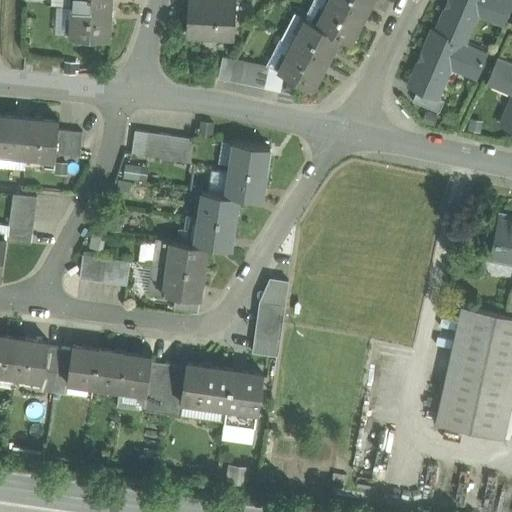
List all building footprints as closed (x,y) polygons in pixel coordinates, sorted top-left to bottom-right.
[(188,0),(187,33),(203,33),(203,34),(203,35),(235,37),(236,0),(188,0)] [(315,0),(307,18),(317,23),(329,0),(315,0)] [(364,15),(335,0),(329,0),(317,23),(317,24),(339,35),(339,36),(350,41),(364,15)] [(371,0),(335,0),(364,15),(371,0)] [(511,0),(448,0),(436,30),(465,42),(480,6),(506,17),(511,2),(511,0)] [(110,8),(73,6),(71,34),(71,36),(109,38),(109,36),(110,8)] [(296,12),(283,39),(293,44),(306,17),(296,12)] [(339,35),(317,24),(317,23),(307,18),(306,17),(293,44),(326,61),(339,36),(339,35)] [(436,30),(432,28),(408,85),(417,89),(437,97),(453,60),(479,71),(487,51),(465,42),(436,30)] [(279,70),(293,44),(283,39),(269,65),(271,66),(279,70)] [(326,61),(293,44),(279,70),(284,73),(312,87),(326,61)] [(222,56),(218,77),(230,80),(234,58),(222,56)] [(511,62),(498,57),(490,75),(511,84),(511,95),(500,124),(511,128),(511,62)] [(246,61),(234,58),(230,80),(242,82),(246,61)] [(258,63),(246,61),(242,82),(253,85),(258,63)] [(258,63),(253,85),(266,87),(271,66),(269,65),(258,63)] [(279,70),(271,66),(266,87),(280,90),(284,73),(279,70)] [(437,97),(417,89),(412,100),(439,111),(444,100),(437,97)] [(29,117),(2,114),(1,114),(0,122),(0,151),(25,154),(26,154),(30,116),(29,116),(29,117)] [(58,119),(30,117),(30,116),(26,154),(27,154),(54,156),(55,157),(56,157),(56,152),(59,128),(59,119),(58,119)] [(70,129),(59,128),(56,152),(68,153),(70,129)] [(82,130),(70,129),(68,153),(80,154),(82,130)] [(147,131),(135,129),(131,153),(143,154),(147,131)] [(159,132),(147,131),(143,154),(155,156),(159,132)] [(170,134),(159,132),(155,156),(167,158),(170,134)] [(182,136),(170,134),(167,158),(179,159),(182,136)] [(194,138),(182,136),(179,159),(191,161),(194,138)] [(270,146),(233,140),(233,142),(230,167),(266,172),(270,147),(270,146)] [(0,164),(25,166),(26,154),(25,154),(0,151),(0,164)] [(126,163),(124,176),(146,178),(147,165),(126,163)] [(266,172),(230,167),(229,172),(226,193),(239,195),(262,198),(263,197),(262,197),(266,172)] [(229,172),(217,171),(212,175),(210,191),(226,193),(229,172)] [(210,191),(202,190),(202,191),(199,216),(235,221),(239,195),(226,193),(210,191)] [(37,194),(13,192),(12,204),(35,207),(37,194)] [(35,207),(12,204),(10,216),(34,219),(35,207)] [(511,259),(511,217),(502,215),(502,213),(500,213),(490,255),(511,259)] [(199,216),(184,214),(180,240),(195,243),(195,242),(199,216)] [(34,219),(10,216),(9,220),(8,228),(32,231),(34,219)] [(235,221),(199,216),(195,242),(207,244),(231,248),(231,246),(235,221)] [(0,218),(0,236),(5,238),(6,237),(7,238),(8,228),(9,220),(0,218)] [(32,231),(8,228),(7,238),(7,240),(30,243),(32,231)] [(180,240),(157,237),(153,263),(203,270),(207,244),(195,242),(195,243),(180,240)] [(95,255),(83,253),(79,277),(91,279),(95,255)] [(107,257),(95,255),(91,279),(103,280),(107,257)] [(118,258),(107,257),(103,280),(115,282),(118,258)] [(130,260),(118,258),(115,282),(127,284),(130,260)] [(149,290),(153,263),(138,261),(134,288),(149,290)] [(203,270),(153,263),(149,290),(200,297),(200,296),(199,296),(203,270)] [(264,275),(261,300),(284,304),(288,279),(264,275)] [(261,300),(259,300),(252,351),(278,355),(285,304),(284,304),(261,300)] [(506,313),(461,303),(435,421),(504,436),(511,400),(511,314),(506,314),(506,313)] [(18,336),(0,333),(0,371),(13,373),(14,374),(19,336),(18,336)] [(47,340),(19,336),(14,374),(14,373),(42,377),(42,378),(43,378),(45,368),(48,344),(49,340),(47,340)] [(98,347),(73,344),(73,343),(72,343),(71,348),(68,372),(67,380),(68,380),(93,383),(93,384),(98,347)] [(60,346),(48,344),(45,368),(56,370),(60,346)] [(71,348),(60,346),(56,370),(68,372),(71,348)] [(124,351),(99,347),(98,347),(93,384),(94,384),(94,383),(118,387),(119,387),(124,351)] [(151,355),(125,351),(124,351),(119,387),(120,387),(146,391),(147,391),(147,389),(151,359),(152,355),(151,354),(151,355)] [(169,362),(151,359),(147,389),(165,391),(169,362)] [(169,362),(165,391),(162,411),(181,414),(183,398),(182,398),(187,364),(169,362)] [(233,368),(187,362),(187,364),(182,398),(183,398),(226,405),(227,405),(233,368)] [(263,372),(233,368),(227,405),(226,405),(224,421),(255,425),(263,372)] [(13,373),(0,371),(0,381),(12,383),(14,374),(13,373)] [(116,403),(145,407),(147,391),(146,391),(120,387),(119,387),(116,403)] [(145,409),(162,411),(165,391),(147,389),(147,391),(145,407),(145,409)]
